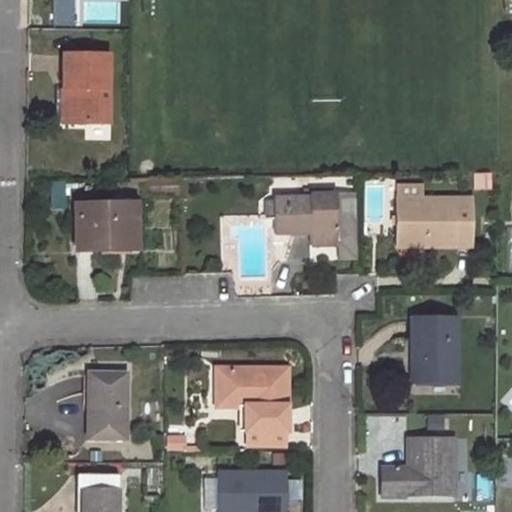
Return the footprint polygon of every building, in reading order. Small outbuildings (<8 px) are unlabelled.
[(105,125),(106,56),(63,54),(62,90),(69,90),(68,124),(105,125)] [(356,261),(356,196),(337,196),(337,197),(337,246),(338,261),(356,261)] [(337,197),(309,198),(310,200),(273,200),(272,203),(266,202),(267,220),(273,221),(274,235),(310,235),(311,247),(337,246),(337,197)] [(469,248),(470,201),(396,201),(397,248),(469,248)] [(136,242),(135,204),(74,205),(75,251),(106,250),(107,243),(136,242)] [(454,382),(454,321),(410,321),(411,382),(454,382)] [(285,432),(285,370),(217,370),(216,407),(258,408),(258,432),(285,432)] [(124,437),(125,375),(88,376),(88,437),(124,437)] [(454,496),(455,438),(406,438),(406,467),(380,467),(380,496),(454,496)] [(284,511),(285,473),(216,473),(216,478),(216,509),(215,511),(284,511)] [(216,478),(203,478),(203,509),(216,509),(216,478)] [(116,511),(117,489),(81,489),(80,511),(116,511)]
